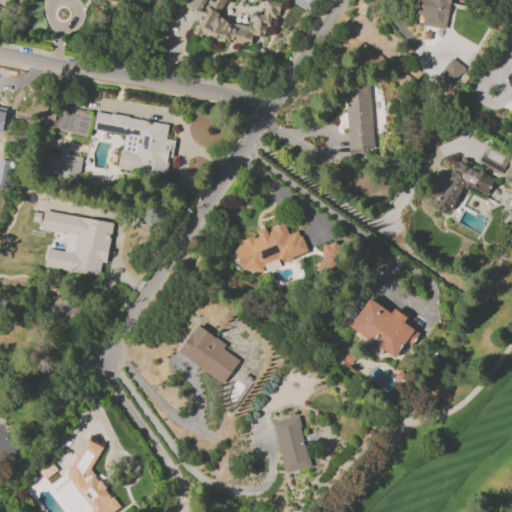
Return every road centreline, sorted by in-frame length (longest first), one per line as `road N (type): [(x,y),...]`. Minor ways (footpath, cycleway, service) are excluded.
road 1 (residential): [(339,0),(102,357)]
road 2 (residential): [(275,98),(0,57)]
road 3 (track): [(511,346),(462,408),(405,436),(342,511)]
